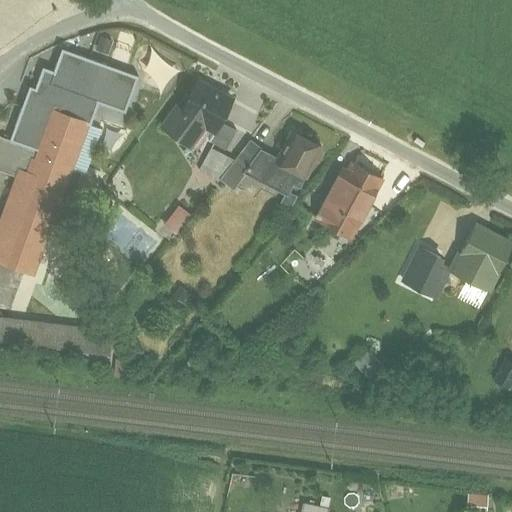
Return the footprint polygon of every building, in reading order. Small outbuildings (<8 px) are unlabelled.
[(38,84),(32,84),(11,141),(38,151),(54,106),(97,122),(105,100),(129,109),(142,73),(88,53),(64,45),(56,66),(46,62),(38,84)] [(178,103),(163,126),(195,146),(210,123),(223,129),(238,98),(202,80),(188,109),(178,103)] [(82,163),(97,122),(54,106),(38,151),(30,172),(21,169),(18,176),(0,226),(0,262),(40,277),(49,253),(71,190),(82,163)] [(327,147),(295,130),(277,163),(309,180),(327,147)] [(21,169),(30,172),(38,151),(11,141),(3,138),(0,144),(0,169),(18,176),(21,169)] [(237,161),(213,148),(200,173),(220,183),(222,180),(236,162),(237,161)] [(347,172),(343,170),(317,218),(328,224),(326,229),(339,236),(342,231),(355,238),(387,178),(354,160),(347,172)] [(249,173),(236,162),(222,180),(236,190),(249,173)] [(88,165),(82,163),(71,190),(78,193),(80,186),(88,165)] [(259,188),(262,182),(249,175),(241,189),(257,198),(262,190),(259,188)] [(287,196),(262,182),(259,188),(262,190),(284,202),(287,196)] [(178,233),(193,212),(182,204),(167,225),(178,233)] [(511,249),(511,238),(479,222),(454,271),(469,279),(491,290),(511,249)] [(402,283),(435,299),(453,261),(420,245),(402,283)] [(321,279),(337,263),(322,248),(306,263),(321,279)] [(321,279),(306,263),(298,255),(286,267),(309,290),(321,279)] [(491,290),(469,279),(460,297),(482,308),(491,290)] [(303,292),(297,285),(291,291),(297,297),(303,292)] [(27,318),(0,315),(0,343),(80,353),(112,357),(116,329),(88,325),(27,318)] [(213,346),(200,361),(215,374),(227,359),(213,346)] [(371,349),(354,364),(359,370),(370,382),(387,367),(384,363),(371,349)] [(511,363),(501,357),(487,383),(511,396),(511,363)] [(125,360),(116,360),(115,372),(114,377),(128,378),(128,368),(129,361),(125,360)] [(196,375),(184,368),(177,378),(189,386),(196,375)] [(377,471),(350,468),(349,481),(375,484),(377,471)] [(328,484),(325,494),(337,497),(339,487),(328,484)] [(335,511),(339,498),(337,497),(325,494),(312,491),(306,511),(335,511)] [(492,511),(492,493),(471,493),(471,511),(492,511)]
